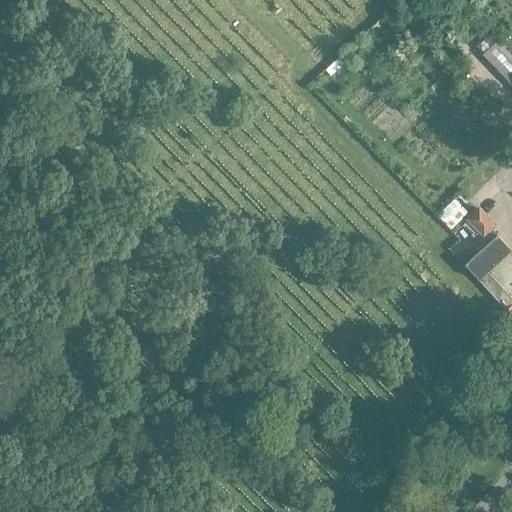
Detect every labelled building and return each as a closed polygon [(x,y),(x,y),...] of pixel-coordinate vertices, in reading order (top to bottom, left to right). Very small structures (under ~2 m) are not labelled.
[(400,36),(385,48),(403,69),(417,57),(400,36)] [(511,84),(511,57),(497,41),(482,55),(510,85),(511,84)] [(452,209),(431,228),(445,244),(466,225),(452,209)] [(479,210),(469,219),(484,233),(493,224),(479,210)] [(465,266),(478,279),(505,308),(511,301),(511,254),(510,252),(511,251),(497,236),(465,266)] [(506,422),(489,402),(474,414),(492,434),(506,422)] [(455,480),(437,460),(423,472),(440,492),(455,480)]
